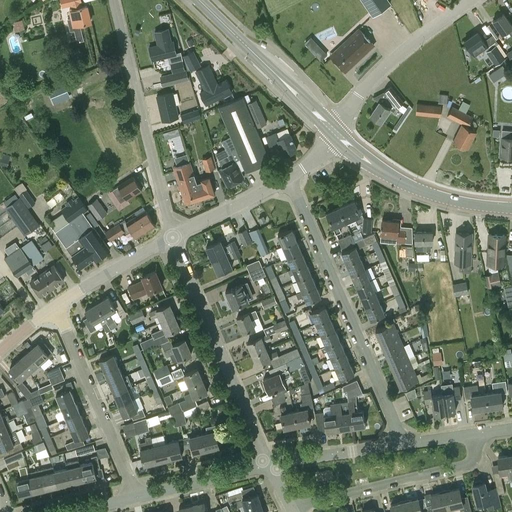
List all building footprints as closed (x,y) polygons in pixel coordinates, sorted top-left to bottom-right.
[(83,6),(81,0),(61,0),(63,6),(72,4),(73,9),(70,9),(72,18),(75,17),(77,25),(91,21),(87,5),(83,6)] [(358,0),(355,3),(368,17),(386,0),(358,0)] [(429,16),(434,13),(426,2),(422,4),(429,16)] [(511,35),(511,34),(511,25),(504,14),(493,21),(502,34),(508,30),(511,35)] [(21,19),(13,21),(15,30),(23,28),(21,19)] [(358,27),(358,28),(330,54),(344,70),(350,64),(352,66),(357,62),(375,45),(365,34),(358,27)] [(168,29),(155,32),(157,41),(160,40),(161,45),(149,48),(152,61),(169,57),(171,63),(170,63),(173,73),(185,69),(183,60),(178,61),(176,55),(173,42),(171,43),(168,29)] [(475,56),(487,47),(477,32),(464,41),(475,56)] [(495,65),(504,58),(495,45),(486,51),(495,65)] [(194,50),(183,56),(190,71),(201,66),(194,50)] [(215,80),(208,66),(197,72),(206,90),(201,93),(207,104),(232,92),(226,80),(216,85),(213,81),(215,80)] [(492,82),(502,74),(496,67),(486,75),(492,82)] [(189,80),(186,70),(160,76),(163,86),(189,80)] [(64,86),(50,92),(54,101),(68,95),(64,86)] [(393,112),(395,108),(404,102),(391,86),(383,92),(386,96),(384,99),(382,103),(380,101),(371,115),(375,117),(373,119),(374,120),(378,123),(380,123),(381,121),(382,122),(390,109),(393,112)] [(172,93),(157,96),(163,121),(178,118),(172,93)] [(447,104),(448,95),(439,94),(438,103),(447,104)] [(231,137),(241,160),(246,171),(270,161),(257,129),(249,112),(243,96),(218,106),(231,137)] [(460,100),(457,108),(465,111),(468,104),(460,100)] [(417,103),(416,114),(440,117),(441,106),(417,103)] [(468,147),(476,131),(467,127),(473,117),(452,106),(447,116),(462,123),(453,140),(468,147)] [(249,112),(257,129),(266,125),(259,108),(249,112)] [(184,123),(201,117),(198,110),(181,116),(184,123)] [(297,150),(291,134),(288,127),(267,136),(272,148),(281,145),(285,155),(297,150)] [(511,130),(502,130),(502,138),(500,157),(511,157),(511,130)] [(241,160),(231,137),(223,141),(230,155),(220,161),(223,167),(220,169),(228,185),(244,177),(236,163),(241,160)] [(215,169),(212,156),(202,159),(206,171),(215,169)] [(196,180),(190,162),(173,167),(185,203),(215,193),(210,176),(201,179),(196,180)] [(128,200),(129,200),(143,191),(134,177),(120,186),(113,191),(121,204),(128,200)] [(35,202),(26,189),(19,194),(28,207),(35,202)] [(3,202),(5,206),(15,198),(13,194),(3,202)] [(39,225),(20,198),(5,208),(24,236),(39,225)] [(51,226),(66,247),(81,268),(94,259),(95,261),(110,250),(94,227),(83,212),(87,209),(79,198),(62,210),(64,212),(50,223),(52,226),(51,226)] [(108,213),(97,199),(88,205),(99,220),(108,213)] [(355,202),(340,208),(346,222),(355,218),(358,225),(364,223),(363,231),(371,231),(372,219),(365,219),(363,215),(361,216),(355,202)] [(338,226),(346,222),(340,208),(327,214),(336,234),(341,232),(338,226)] [(132,230),(137,238),(155,226),(146,211),(128,223),(124,218),(105,231),(111,239),(124,231),(126,233),(132,230)] [(396,242),(404,243),(405,230),(397,229),(398,222),(381,220),(380,234),(396,235),(396,242)] [(258,250),(260,255),(261,256),(267,253),(268,253),(257,228),(249,232),(253,241),(254,241),(258,250)] [(252,241),(247,229),(238,233),(243,245),(252,241)] [(278,235),(283,246),(278,249),(283,247),(297,241),(292,229),(278,235)] [(423,251),(431,251),(431,243),(432,243),(432,232),(416,232),(416,243),(423,243),(423,250),(423,251)] [(470,264),(472,234),(456,233),(454,263),(470,264)] [(355,243),(355,242),(351,234),(338,240),(342,248),(355,243)] [(375,252),(381,249),(377,240),(376,240),(374,234),(363,238),(366,245),(371,243),(375,252)] [(503,266),(505,236),(490,235),(488,265),(503,266)] [(43,251),(52,245),(48,240),(40,246),(43,251)] [(206,247),(213,261),(239,249),(235,241),(229,245),(229,247),(224,249),(220,241),(206,247)] [(288,258),(301,252),(297,241),(283,247),(288,258)] [(360,258),(356,249),(355,247),(342,252),(346,264),(360,258)] [(34,266),(21,248),(6,258),(18,277),(34,266)] [(242,256),(239,249),(213,261),(218,274),(232,268),(228,260),(234,258),(235,259),(242,256)] [(381,249),(375,252),(378,258),(383,255),(381,249)] [(288,258),(293,269),(306,263),(301,252),(288,258)] [(365,269),(360,258),(346,264),(351,275),(365,269)] [(246,265),(250,273),(263,267),(259,259),(246,265)] [(382,269),(388,267),(386,260),(380,263),(382,269)] [(306,263),(293,269),(298,280),(311,275),(306,263)] [(64,280),(54,266),(31,282),(41,296),(64,280)] [(263,267),(250,273),(253,280),(266,275),(263,267)] [(351,275),(356,286),(370,281),(365,269),(351,275)] [(276,276),(275,272),(274,270),(268,272),(271,279),(276,276)] [(129,287),(134,298),(149,292),(162,287),(156,271),(142,277),(144,281),(129,287)] [(387,280),(393,278),(390,272),(385,274),(387,280)] [(488,286),(500,284),(498,272),(485,275),(488,286)] [(311,275),(298,280),(302,292),(316,286),(311,275)] [(276,290),(281,287),(279,281),(273,284),(276,290)] [(375,292),(370,281),(356,286),(361,298),(375,292)] [(466,281),(452,284),(455,296),(469,293),(466,281)] [(250,288),(247,282),(226,292),(229,300),(227,301),(230,307),(232,306),(233,307),(235,306),(236,309),(245,305),(244,302),(252,299),(248,289),(250,288)] [(392,292),(398,289),(395,283),(389,286),(392,292)] [(316,286),(302,292),(297,294),(299,299),(302,298),(303,299),(305,297),(307,303),(321,297),(316,286)] [(286,299),(286,298),(283,292),(278,295),(280,301),(286,299)] [(361,298),(366,309),(380,303),(375,292),(361,298)] [(403,301),(400,294),(394,297),(397,303),(403,301)] [(277,303),(274,296),(262,302),(264,308),(277,303)] [(108,297),(97,303),(107,321),(112,329),(117,326),(113,320),(110,314),(115,310),(119,316),(125,313),(117,300),(112,304),(108,297)] [(102,324),(106,322),(107,321),(97,303),(85,311),(89,317),(83,320),(91,333),(97,330),(93,324),(100,320),(102,324)] [(282,305),(285,312),(291,309),(288,303),(282,305)] [(384,315),(380,303),(366,309),(371,320),(384,315)] [(159,315),(162,322),(175,316),(170,305),(150,313),(152,318),(159,315)] [(316,324),(330,318),(325,306),(311,312),(316,324)] [(142,309),(129,315),(134,324),(146,319),(142,309)] [(256,310),(237,318),(243,333),(255,328),(251,321),(259,317),(256,310)] [(144,351),(161,344),(163,343),(160,336),(180,328),(175,316),(162,322),(164,328),(152,333),(153,337),(141,343),(144,351)] [(335,329),(330,318),(316,324),(321,335),(335,329)] [(288,327),(285,320),(273,324),(276,333),(288,327)] [(380,342),(398,334),(393,322),(375,330),(380,342)] [(294,333),(300,331),(297,324),(291,327),(294,333)] [(339,340),(335,329),(321,335),(326,346),(339,340)] [(247,343),(253,355),(266,349),(264,343),(272,340),(269,334),(247,343)] [(380,342),(385,353),(403,346),(398,334),(380,342)] [(304,342),(302,336),(296,338),(299,344),(304,342)] [(170,340),(169,340),(163,343),(161,344),(167,357),(170,356),(173,363),(179,360),(192,355),(185,340),(173,346),(170,340)] [(344,352),(339,340),(326,346),(321,348),(323,353),(328,351),(330,358),(344,352)] [(42,346),(39,343),(29,352),(39,364),(49,355),(50,357),(54,353),(45,343),(42,346)] [(133,346),(136,353),(142,350),(139,344),(133,346)] [(408,357),(403,346),(385,353),(390,365),(408,357)] [(303,356),(309,353),(307,347),(301,349),(303,356)] [(269,355),(266,349),(253,355),(258,367),(279,357),(277,352),(269,355)] [(289,361),(300,356),(297,349),(286,353),(289,361)] [(503,365),(511,363),(511,351),(501,353),(503,365)] [(29,352),(19,362),(29,373),(39,364),(29,352)] [(349,363),(344,352),(330,358),(335,369),(349,363)] [(439,352),(432,352),(432,364),(440,364),(439,352)] [(104,371),(118,365),(113,354),(99,359),(104,371)] [(140,363),(146,361),(143,354),(138,357),(140,363)] [(275,391),(276,395),(284,392),(287,391),(285,387),(282,380),(292,376),(289,371),(304,365),(300,356),(289,361),(286,362),(286,363),(274,369),(277,374),(263,380),(269,394),(275,391)] [(408,357),(390,365),(395,377),(413,369),(408,357)] [(314,365),(314,364),(312,358),(306,361),(308,367),(314,365)] [(29,373),(19,362),(11,369),(21,380),(29,373)] [(354,375),(349,363),(335,369),(340,381),(354,375)] [(153,370),(157,378),(171,372),(167,364),(153,370)] [(104,371),(109,382),(123,376),(118,365),(104,371)] [(46,372),(49,378),(62,372),(59,366),(46,372)] [(145,375),(151,372),(148,366),(142,368),(145,375)] [(181,389),(189,386),(202,380),(198,369),(184,375),(184,376),(177,379),(181,389)] [(308,382),(311,381),(306,369),(300,372),(305,384),(308,382)] [(413,369),(395,377),(400,388),(419,381),(413,369)] [(319,376),(317,370),(311,372),(313,379),(319,376)] [(62,372),(49,378),(51,383),(38,388),(38,389),(40,392),(40,393),(53,388),(52,384),(65,379),(62,372)] [(174,380),(171,372),(157,378),(160,386),(174,380)] [(128,388),(133,386),(128,374),(123,376),(109,382),(114,394),(128,388)] [(150,386),(156,384),(153,377),(147,380),(150,386)] [(347,390),(347,391),(359,386),(357,379),(342,385),(343,392),(347,390)] [(173,415),(178,413),(184,410),(193,407),(190,399),(194,397),(194,398),(207,392),(202,380),(189,386),(192,393),(185,396),(186,400),(168,407),(171,414),(172,414),(173,415)] [(27,398),(40,392),(38,389),(31,392),(22,381),(16,385),(27,398)] [(322,381),(316,384),(318,389),(324,387),(323,385),(322,381)] [(494,393),(486,394),(489,409),(503,407),(502,394),(507,393),(506,382),(493,384),(494,393)] [(62,386),(61,386),(54,389),(56,394),(61,406),(75,400),(70,388),(64,391),(62,386)] [(359,386),(347,391),(347,399),(362,393),(359,386)] [(489,409),(486,394),(479,395),(478,386),(464,388),(466,400),(472,399),(474,412),(489,409)] [(452,394),(442,395),(445,416),(450,415),(449,413),(455,412),(454,401),(461,400),(459,387),(452,388),(452,394)] [(114,394),(118,405),(132,399),(128,388),(114,394)] [(155,398),(160,395),(158,389),(152,391),(155,398)] [(7,394),(12,405),(18,402),(14,391),(7,394)] [(38,404),(44,401),(40,393),(40,392),(27,398),(31,407),(35,417),(43,414),(38,404)] [(284,392),(276,395),(271,398),(274,405),(286,401),(284,392)] [(303,409),(294,411),(297,425),(311,422),(308,409),(313,407),(310,392),(301,395),(303,409)] [(445,416),(442,395),(431,397),(431,392),(423,393),(425,405),(432,404),(433,415),(439,415),(439,417),(445,416)] [(167,394),(163,398),(169,405),(173,402),(167,394)] [(137,410),(132,399),(118,405),(123,417),(130,414),(133,419),(145,416),(142,408),(137,410)] [(28,412),(27,409),(27,408),(23,400),(19,402),(19,403),(12,405),(17,416),(18,416),(24,414),(28,412)] [(75,400),(61,406),(53,409),(55,414),(63,410),(66,417),(79,411),(75,400)] [(208,400),(196,405),(197,410),(198,411),(210,406),(208,400)] [(350,412),(352,428),(365,426),(363,410),(356,411),(354,402),(348,403),(349,412),(350,412)] [(339,430),(352,428),(350,412),(349,412),(342,413),(341,403),(335,404),(339,430)] [(323,408),(323,409),(323,411),(315,413),(318,431),(325,430),(326,431),(339,430),(335,404),(330,405),(325,406),(324,406),(324,407),(323,407),(323,408)] [(24,414),(26,420),(27,423),(36,419),(35,417),(31,407),(27,409),(28,412),(24,414)] [(297,425),(294,411),(286,413),(285,407),(279,408),(284,429),(297,425)] [(184,410),(178,413),(181,425),(186,423),(185,415),(184,410)] [(66,417),(70,428),(84,423),(79,411),(66,417)] [(178,413),(173,415),(175,426),(181,425),(178,413)] [(35,417),(36,419),(40,428),(47,425),(43,414),(35,417)] [(133,422),(135,427),(147,424),(146,418),(133,422)] [(8,420),(5,422),(0,423),(0,436),(13,431),(8,420)] [(89,434),(84,423),(70,428),(75,440),(65,444),(67,449),(85,444),(82,437),(89,434)] [(147,424),(135,427),(136,433),(149,429),(147,424)] [(215,430),(202,433),(206,450),(219,447),(215,430)] [(13,432),(13,431),(0,436),(0,450),(2,456),(23,448),(20,441),(18,442),(14,431),(13,432)] [(48,431),(42,433),(45,440),(51,437),(48,431)] [(206,450),(202,433),(190,436),(193,453),(206,450)] [(178,440),(165,443),(170,459),(182,456),(178,440)] [(53,442),(47,444),(50,451),(55,448),(53,442)] [(45,443),(37,446),(40,453),(48,450),(45,443)] [(165,443),(153,446),(157,462),(170,459),(165,443)] [(77,455),(95,449),(93,444),(75,449),(77,455)] [(157,462),(153,446),(140,449),(144,465),(157,462)] [(22,451),(16,453),(4,458),(8,469),(21,464),(18,459),(25,456),(22,451)] [(91,456),(92,462),(80,465),(83,480),(96,477),(94,469),(100,468),(97,455),(91,456)] [(511,479),(511,457),(498,458),(501,474),(507,474),(508,480),(511,479)] [(68,468),(72,483),(83,480),(80,465),(78,460),(67,463),(68,468)] [(42,470),(46,489),(59,486),(56,471),(55,467),(42,470)] [(72,483),(68,468),(56,471),(59,486),(72,483)] [(29,473),(30,477),(33,492),(46,489),(42,470),(29,473)] [(33,492),(30,477),(16,480),(19,495),(33,492)] [(495,480),(497,489),(499,494),(505,492),(501,478),(495,480)] [(495,507),(502,506),(499,494),(497,489),(488,491),(486,483),(484,483),(484,482),(482,481),(477,483),(476,484),(476,485),(474,486),(479,507),(488,504),(489,509),(490,510),(491,511),(493,511),(495,510),(495,509),(495,507)] [(460,489),(446,492),(450,509),(459,507),(460,511),(463,510),(463,511),(470,511),(467,496),(462,497),(460,489)] [(246,511),(262,507),(257,493),(244,498),(242,492),(227,497),(229,503),(237,500),(239,506),(244,505),(246,511)] [(450,509),(446,492),(431,495),(433,503),(427,505),(428,511),(449,511),(449,509),(450,509)] [(404,502),(406,511),(428,511),(427,505),(427,504),(420,505),(418,499),(404,502)] [(206,511),(204,501),(191,505),(192,511),(206,511)] [(406,511),(404,502),(391,505),(392,511),(406,511)]
